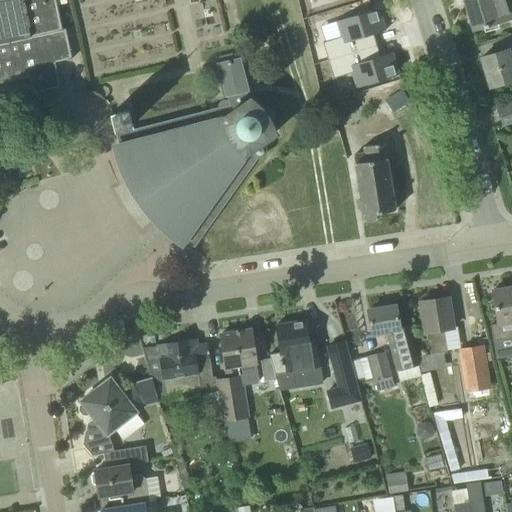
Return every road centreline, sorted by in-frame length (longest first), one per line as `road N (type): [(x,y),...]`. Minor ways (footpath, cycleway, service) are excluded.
road 1 (residential): [(30,333),(86,327),(137,292),(238,287),(495,243)]
road 2 (residential): [(495,243),(420,0)]
road 3 (residential): [(59,511),(30,333)]
